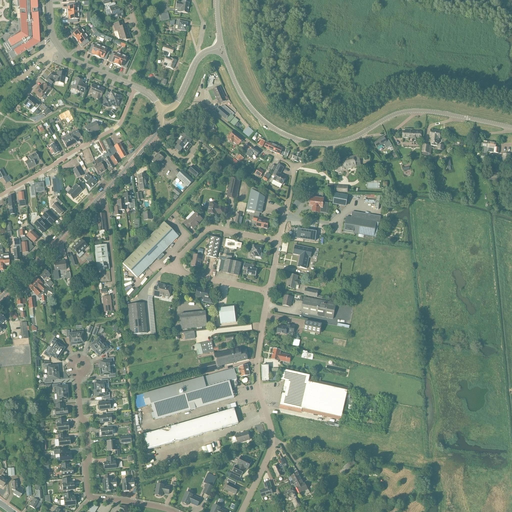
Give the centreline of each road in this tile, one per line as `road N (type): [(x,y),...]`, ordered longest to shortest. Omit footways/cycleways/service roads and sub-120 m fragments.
road 1 (tertiary): [(0,298),(160,122)]
road 2 (residential): [(279,241),(294,165),(201,105),(160,122)]
road 3 (residential): [(241,511),(271,437),(256,365),(268,291)]
road 4 (residential): [(268,291),(179,272),(175,264),(208,229),(279,241)]
road 5 (residential): [(173,511),(88,496),(78,373)]
road 6 (unclassified): [(330,143),(406,111),(511,128)]
road 7 (residential): [(0,195),(121,124),(135,86)]
road 8 (unclassified): [(330,143),(302,141),(266,124),(239,92),(222,47)]
